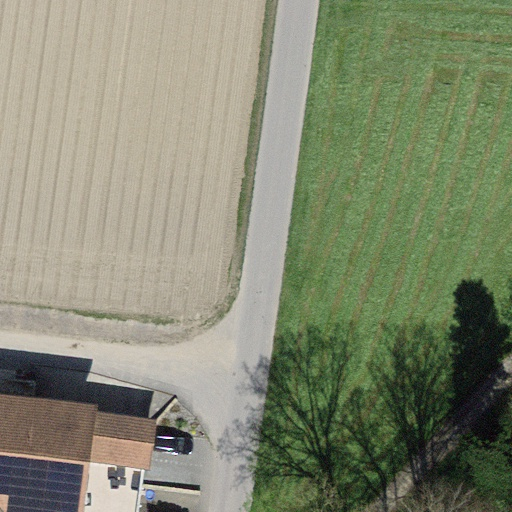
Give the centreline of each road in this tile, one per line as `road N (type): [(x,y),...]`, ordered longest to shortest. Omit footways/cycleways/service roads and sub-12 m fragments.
road 1 (unclassified): [(278,0),(206,511)]
road 2 (track): [(0,350),(225,378)]
road 3 (track): [(511,365),(371,511)]
